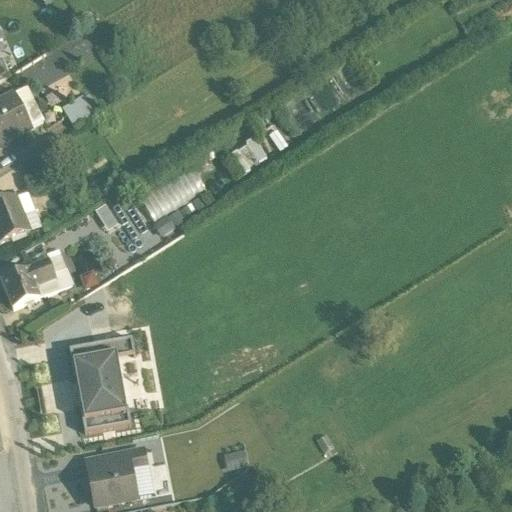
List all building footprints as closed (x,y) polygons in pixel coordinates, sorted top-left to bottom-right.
[(0,86),(11,80),(4,63),(0,64),(0,86)] [(15,97),(0,104),(0,147),(32,132),(15,97)] [(81,100),(62,112),(74,131),(93,119),(81,100)] [(138,199),(155,226),(206,194),(189,167),(138,199)] [(15,201),(0,206),(0,247),(29,236),(15,201)] [(72,289),(60,260),(48,264),(56,282),(40,288),(35,290),(39,302),(39,303),(72,289)] [(48,264),(33,270),(40,288),(56,282),(48,264)] [(33,270),(1,283),(13,313),(39,302),(34,291),(35,290),(40,288),(33,270)] [(79,278),(86,291),(96,285),(89,272),(79,278)] [(114,345),(69,354),(86,438),(131,429),(114,345)] [(142,454),(87,465),(89,478),(106,475),(106,477),(130,473),(145,469),(142,454)] [(106,475),(89,478),(95,511),(136,503),(130,473),(106,477),(106,475)]
